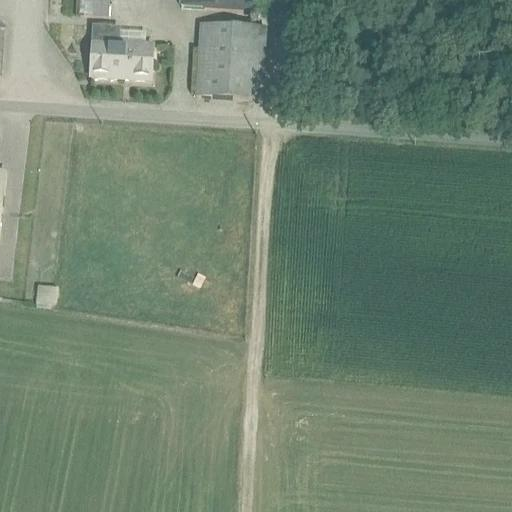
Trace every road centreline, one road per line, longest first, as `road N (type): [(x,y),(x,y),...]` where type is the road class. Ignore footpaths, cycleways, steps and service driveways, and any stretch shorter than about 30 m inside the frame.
road 1 (unclassified): [(0,108),(511,146)]
road 2 (track): [(243,511),(268,127)]
road 3 (track): [(276,0),(268,127)]
